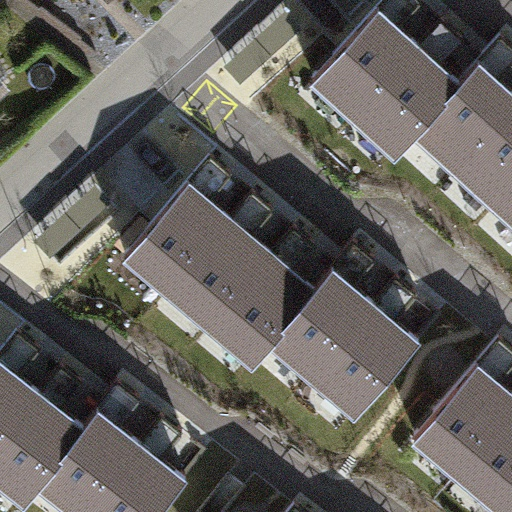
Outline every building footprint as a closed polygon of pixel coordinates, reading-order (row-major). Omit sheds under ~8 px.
[(420,0),(380,0),(312,77),(356,114),(420,40),(400,22),(420,0)] [(464,36),(442,16),(420,40),(356,114),(398,151),(416,131),(463,77),(443,60),(464,36)] [(511,66),(511,40),(502,32),(463,77),(416,131),(458,168),(511,106),(511,83),(504,76),(511,66)] [(511,106),(458,168),(500,204),(511,190),(511,106)] [(229,168),(206,149),(123,250),(168,286),(230,210),(208,192),(229,168)] [(273,203),(251,185),(230,210),(168,286),(212,322),(274,245),(253,228),(273,203)] [(511,190),(500,204),(511,214),(511,190)] [(318,239),(294,220),(274,245),(212,322),(256,357),(273,336),(318,280),(298,264),(318,239)] [(379,253),(355,234),(318,280),(273,336),(317,371),(379,294),(358,277),(379,253)] [(423,288),(399,269),(379,294),(317,371),(360,406),(422,329),(402,313),(423,288)] [(43,345),(20,327),(0,351),(0,440),(43,387),(23,370),(43,345)] [(511,347),(511,345),(490,328),(408,429),(452,464),(511,390),(511,386),(493,371),(511,347)] [(87,381),(64,362),(43,387),(0,440),(0,478),(25,499),(42,478),(87,422),(67,406),(87,381)] [(148,395),(125,376),(87,422),(42,478),(84,511),(86,511),(148,436),(128,420),(148,395)] [(511,393),(452,466),(496,502),(511,482),(511,393)] [(192,430),(169,411),(148,436),(86,511),(158,511),(192,471),(172,455),(192,430)] [(511,511),(511,482),(496,502),(508,511),(511,511)] [(311,511),(300,502),(291,511),(311,511)]
